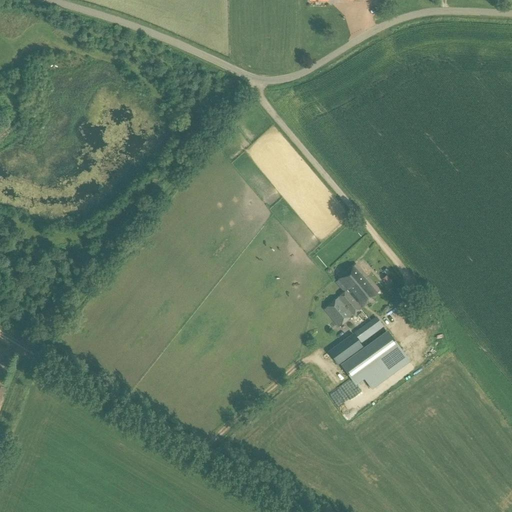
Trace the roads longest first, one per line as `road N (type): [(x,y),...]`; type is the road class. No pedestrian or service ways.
road 1 (unclassified): [(40,0),(267,83),(290,80),(405,18),(511,13)]
road 2 (track): [(0,335),(302,511)]
